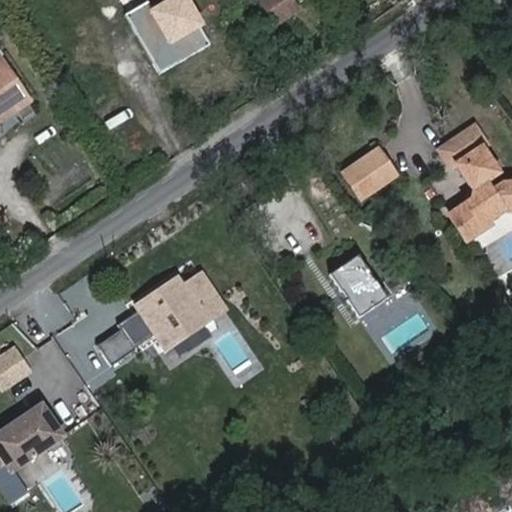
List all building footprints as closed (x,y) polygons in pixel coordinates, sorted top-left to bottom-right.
[(181,0),(132,30),(146,53),(164,42),(167,48),(173,45),(203,26),(187,0),(181,0)] [(187,0),(203,26),(212,42),(221,37),(198,0),(187,0)] [(256,0),(274,27),(293,15),(283,0),(256,0)] [(203,26),(173,45),(183,62),(213,44),(212,42),(203,26)] [(31,110),(1,66),(0,66),(0,116),(3,115),(9,124),(31,110)] [(0,130),(9,124),(3,115),(0,116),(0,130)] [(490,153),(478,135),(443,158),(454,176),(459,173),(476,201),(476,209),(453,223),(472,249),(495,235),(492,229),(509,218),(511,218),(511,192),(506,193),(497,198),(491,189),(506,180),(487,155),(490,153)] [(344,180),(362,207),(398,183),(381,157),(344,180)] [(354,255),(325,274),(354,317),(383,298),(371,280),(370,281),(365,273),(366,272),(354,255)] [(178,280),(144,299),(149,306),(139,311),(142,317),(152,334),(167,360),(177,354),(170,344),(202,326),(214,320),(225,314),(202,277),(185,289),(178,280)] [(252,332),(224,354),(239,373),(267,351),(252,332)] [(13,349),(0,357),(0,389),(2,393),(30,374),(13,349)] [(39,405),(0,431),(0,467),(1,466),(8,477),(63,439),(39,405)] [(149,475),(133,486),(151,511),(168,511),(172,510),(149,475)]
